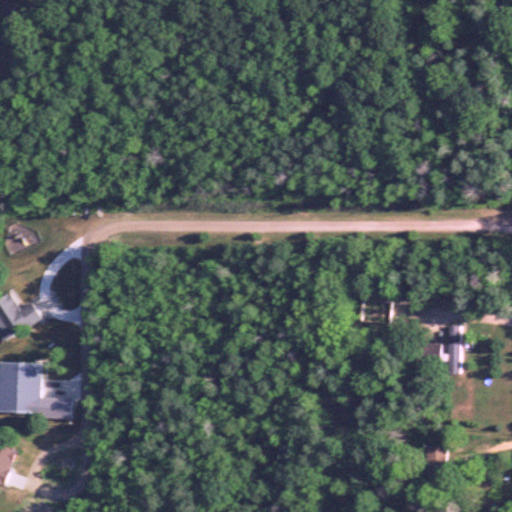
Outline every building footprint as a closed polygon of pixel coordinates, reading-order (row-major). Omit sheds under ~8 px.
[(40,321),(31,304),(19,310),(10,293),(0,298),(0,340),(1,343),(40,321)] [(448,375),(463,375),(463,326),(448,326),(448,375)] [(439,367),(439,344),(416,344),(416,367),(439,367)] [(0,487),(2,488),(15,453),(0,447),(0,487)] [(447,477),(447,447),(425,447),(425,477),(447,477)]
